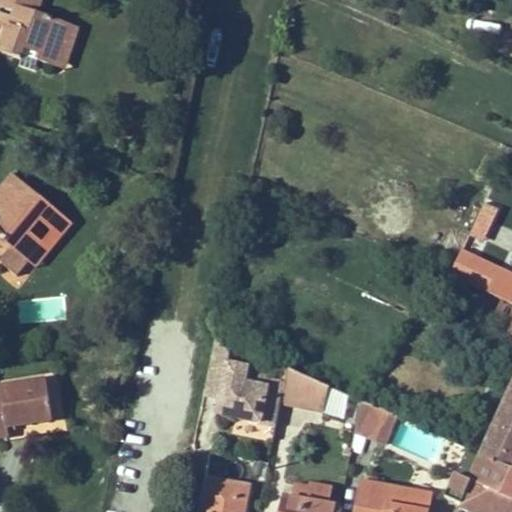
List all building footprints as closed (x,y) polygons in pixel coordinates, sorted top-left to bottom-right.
[(0,43),(3,44),(0,53),(22,61),(26,51),(35,54),(34,59),(39,61),(56,67),(69,61),(76,42),(61,37),(66,24),(38,14),(30,11),(34,0),(1,0),(7,10),(19,15),(14,28),(0,22),(0,43)] [(7,10),(1,0),(0,0),(0,22),(14,28),(19,15),(7,10)] [(38,14),(43,0),(34,0),(30,11),(38,14)] [(187,0),(154,0),(184,10),(187,0)] [(80,29),(66,24),(61,37),(76,42),(80,29)] [(34,59),(35,54),(26,51),(22,61),(21,65),(36,70),(39,61),(34,59)] [(66,71),(69,61),(56,67),(66,71)] [(69,222),(13,174),(0,189),(0,199),(7,205),(5,208),(5,210),(5,213),(7,215),(0,223),(0,261),(2,264),(2,265),(17,277),(29,262),(43,245),(30,234),(40,222),(57,236),(69,222)] [(73,225),(69,222),(57,236),(40,222),(30,234),(43,245),(29,262),(37,269),(73,225)] [(511,303),(511,274),(462,252),(451,275),(483,290),(490,293),(503,299),(511,303)] [(490,293),(483,290),(476,305),(496,314),(503,299),(490,293)] [(511,303),(503,299),(496,314),(511,321),(511,329),(511,331),(511,393),(484,456),(511,468),(511,303)] [(349,395),(289,368),(282,403),(325,411),(345,419),(349,395)] [(47,381),(1,388),(2,393),(0,393),(0,437),(9,436),(8,427),(53,420),(47,381)] [(399,418),(362,401),(357,432),(387,445),(399,418)] [(457,460),(478,470),(484,456),(463,446),(457,460)] [(476,511),(511,511),(511,468),(484,456),(478,470),(473,482),(463,505),(462,506),(476,511)] [(445,498),(463,505),(473,482),(457,475),(445,498)] [(245,511),(251,487),(211,479),(204,511),(245,511)] [(342,511),(343,507),(331,505),(334,487),(312,483),(311,487),(296,484),(294,498),(287,497),(284,511),(342,511)] [(429,511),(432,498),(362,485),(357,511),(429,511)]
